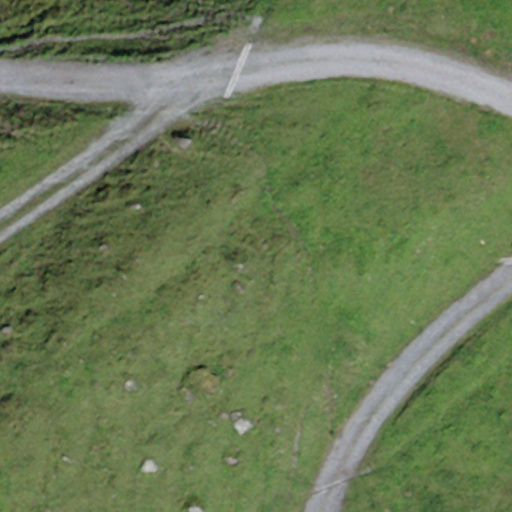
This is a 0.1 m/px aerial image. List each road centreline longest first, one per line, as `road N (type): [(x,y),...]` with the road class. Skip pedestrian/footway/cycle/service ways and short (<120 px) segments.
road 1 (track): [(511,99),(395,64),(302,67),(200,84),(28,88),(0,80)]
road 2 (track): [(511,268),(434,334),(391,384),(350,441),(321,511)]
road 3 (track): [(200,84),(0,234)]
